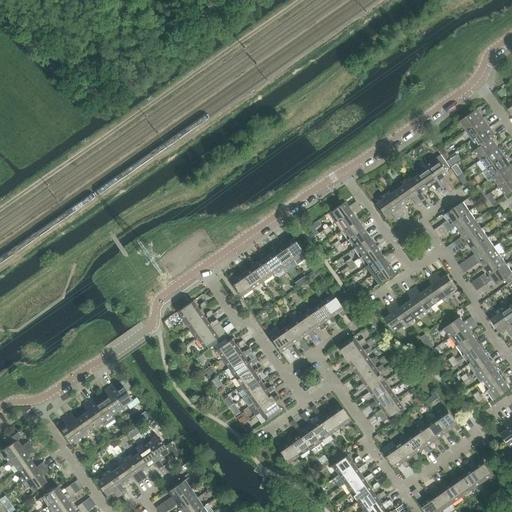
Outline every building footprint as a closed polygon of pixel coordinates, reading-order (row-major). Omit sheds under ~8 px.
[(502,89),(498,92),(501,97),(506,93),(502,89)] [(466,131),(484,118),(478,109),(460,121),(466,131)] [(472,139),(490,127),(484,118),(466,131),(472,139)] [(475,151),(497,136),(490,127),(472,139),(478,148),(474,151),(475,151)] [(481,160),(499,147),(493,138),(497,136),(475,151),(481,160)] [(487,168),(505,156),(499,147),(481,160),(487,168)] [(430,162),(426,165),(441,188),(446,184),(442,178),(448,174),(447,172),(450,169),(440,155),(430,162)] [(493,177),(511,165),(505,156),(487,168),(493,177)] [(452,157),(447,161),(450,166),(455,163),(452,157)] [(437,191),(441,188),(426,165),(421,168),(423,170),(417,174),(427,189),(433,185),(437,191)] [(499,186),(511,177),(511,165),(493,177),(499,186)] [(421,193),(427,189),(417,174),(411,178),(410,176),(405,179),(421,202),(426,199),(421,193)] [(506,195),(511,191),(511,177),(499,186),(506,195)] [(416,205),(421,202),(405,179),(400,182),(402,185),(396,189),(406,203),(412,199),(416,205)] [(401,207),(406,203),(396,189),(391,193),(389,190),(384,194),(400,217),(405,213),(401,207)] [(396,220),(400,217),(384,194),(380,197),(381,199),(375,203),(385,218),(391,214),(396,220)] [(335,222),(351,210),(345,201),(328,213),(335,222)] [(454,222),(470,211),(464,201),(447,213),(454,222)] [(341,231),(357,219),(351,210),(335,222),(341,231)] [(454,222),(451,224),(445,228),(448,232),(456,226),(460,231),(476,220),(470,211),(454,222)] [(347,240),(364,228),(357,219),(341,231),(347,240)] [(466,240),(482,228),(476,220),(460,231),(466,240)] [(312,224),(308,227),(315,236),(319,233),(312,224)] [(353,249),(370,237),(364,228),(347,240),(353,249)] [(472,249),(488,237),(482,228),(466,240),(472,249)] [(359,258),(376,246),(370,237),(353,249),(359,258)] [(470,264),(495,246),(488,237),(472,249),(475,254),(467,259),(470,264)] [(307,257),(304,252),(293,238),(287,243),(284,238),(280,241),(283,245),(293,260),(296,264),(307,257)] [(273,246),(270,248),(272,252),(283,267),(286,271),(296,264),(293,260),(283,245),(276,250),(273,246)] [(366,266),(382,255),(376,246),(359,258),(366,266)] [(484,266),(501,255),(495,246),(470,264),(473,267),(481,262),(484,266)] [(272,274),(283,267),(272,252),(266,257),(263,253),(259,255),(262,259),(272,274)] [(372,275),(388,264),(382,255),(366,266),(372,275)] [(491,275),(507,264),(501,255),(484,266),(491,275)] [(262,282),(272,274),(262,259),(255,264),(253,260),(249,263),(252,267),(262,282)] [(372,275),(378,284),(395,273),(388,264),(372,275)] [(485,285),(493,279),(497,284),(505,278),(509,283),(511,281),(511,270),(507,264),(491,275),(488,277),(482,281),(485,285)] [(252,289),(262,282),(252,267),(245,271),(242,267),(238,270),(241,274),(252,289)] [(433,275),(449,298),(453,295),(452,292),(458,288),(448,274),(442,278),(437,272),(433,275)] [(241,296),(252,289),(241,274),(235,278),(232,274),(228,277),(241,296)] [(444,301),(449,298),(433,275),(428,279),(432,285),(427,289),(437,303),(442,299),(444,301)] [(437,303),(427,289),(421,293),(417,286),(412,290),(428,313),(433,309),(431,307),(437,303)] [(353,291),(356,296),(361,292),(358,287),(353,291)] [(424,316),(428,313),(412,290),(408,293),(412,299),(406,303),(416,317),(422,313),(424,316)] [(322,301),(332,316),(339,311),(342,316),(346,313),(333,294),(322,301)] [(184,320),(199,309),(193,300),(177,311),(184,320)] [(335,320),(332,316),(322,301),(312,309),(322,323),(329,319),(332,323),(335,320)] [(416,317),(406,303),(400,307),(396,301),(392,304),(408,327),(412,324),(410,321),(416,317)] [(403,330),(408,327),(392,304),(387,307),(391,314),(385,318),(395,332),(401,328),(403,330)] [(511,304),(506,308),(505,306),(500,309),(511,326),(511,304)] [(190,329),(205,318),(199,309),(184,320),(190,329)] [(325,327),(322,323),(312,309),(301,316),(312,330),(318,326),(321,330),(325,327)] [(511,335),(511,334),(511,326),(500,309),(495,312),(497,315),(491,319),(501,333),(507,329),(511,335)] [(315,334),(312,330),(301,316),(291,323),(301,338),(308,333),(311,337),(315,334)] [(450,338),(467,326),(460,317),(444,328),(450,338)] [(196,338),(219,322),(216,319),(213,322),(212,324),(210,323),(209,324),(205,318),(190,329),(196,338)] [(168,319),(165,322),(170,329),(173,327),(168,319)] [(219,322),(196,338),(203,347),(206,345),(209,348),(224,338),(222,334),(225,331),(219,322)] [(304,342),(301,338),(291,323),(281,330),(291,345),(297,340),(300,344),(304,342)] [(456,346),(473,335),(467,326),(450,338),(456,346)] [(294,349),(291,345),(281,330),(270,338),(280,352),(287,347),(290,352),(294,349)] [(426,333),(420,337),(424,343),(430,339),(426,333)] [(463,355),(479,344),(473,335),(456,346),(463,355)] [(346,356),(366,341),(364,338),(360,341),(358,340),(355,336),(339,347),(346,356)] [(222,359),(238,348),(245,343),(243,340),(239,342),(239,344),(237,344),(236,345),(232,339),(216,350),(222,359)] [(352,365),(372,350),(370,347),(366,350),(364,349),(361,345),(366,342),(366,341),(346,356),(352,365)] [(469,364),(485,353),(479,344),(463,355),(469,364)] [(228,368),(244,357),(251,352),(249,348),(245,351),(245,353),(243,353),(242,353),(238,348),(222,359),(228,368)] [(358,373),(378,359),(376,356),(372,358),(370,358),(367,354),(372,351),(372,350),(352,365),(358,373)] [(475,373),(492,361),(485,353),(469,364),(475,373)] [(203,354),(197,359),(201,365),(205,363),(203,361),(206,359),(203,354)] [(451,363),(457,360),(454,355),(448,359),(451,363)] [(235,377),(250,366),(257,361),(255,357),(251,360),(251,362),(249,362),(248,362),(244,357),(228,368),(235,377)] [(364,382),(384,368),(382,365),(378,367),(376,367),(374,363),(379,359),(378,359),(358,373),(364,382)] [(481,382),(498,370),(492,361),(475,373),(481,382)] [(236,389),(256,375),(264,370),(261,366),(257,369),(257,371),(255,371),(254,371),(250,366),(235,377),(241,385),(236,389)] [(387,378),(385,380),(380,372),(385,368),(384,368),(364,382),(357,387),(359,391),(366,386),(370,391),(386,380),(386,381),(388,379),(387,378)] [(487,391),(504,379),(498,370),(481,382),(487,391)] [(263,383),(256,375),(236,389),(242,397),(263,383)] [(212,381),(215,385),(215,386),(220,382),(217,377),(212,381)] [(112,384),(108,387),(124,410),(129,406),(130,409),(140,402),(136,397),(132,400),(127,391),(131,388),(125,378),(119,382),(122,386),(117,390),(112,384)] [(487,391),(488,392),(494,400),(510,388),(504,379),(487,391)] [(370,391),(363,396),(366,399),(373,395),(377,400),(392,389),(393,390),(394,389),(393,387),(391,388),(386,381),(386,380),(370,391)] [(263,383),(242,397),(245,401),(248,406),(253,403),(269,392),(274,389),(271,385),(266,389),(263,383)] [(119,413),(124,410),(108,387),(103,390),(107,397),(102,401),(112,415),(117,411),(119,413)] [(398,398),(393,390),(392,389),(377,400),(369,405),(372,408),(379,403),(383,409),(398,398)] [(254,415),(280,398),(277,395),(273,398),(269,392),(248,406),(254,415)] [(436,392),(431,396),(434,401),(440,397),(436,392)] [(229,396),(225,399),(230,406),(234,403),(229,396)] [(417,397),(413,400),(417,406),(421,403),(422,402),(418,396),(417,397)] [(92,398),(87,402),(103,424),(104,426),(115,419),(112,415),(102,401),(96,405),(92,398)] [(280,398),(259,412),(263,417),(266,421),(281,410),(275,401),(280,398)] [(383,409),(376,414),(378,417),(380,416),(384,422),(387,419),(390,422),(404,413),(401,409),(407,405),(406,406),(405,405),(404,406),(398,398),(383,409)] [(98,428),(103,424),(87,402),(83,405),(87,411),(81,415),(91,429),(97,425),(98,428)] [(330,412),(340,427),(351,419),(340,405),(333,410),(330,405),(327,408),(330,412)] [(437,417),(448,432),(455,427),(457,431),(461,428),(448,409),(437,417)] [(237,417),(242,424),(249,419),(244,412),(237,417)] [(329,434),(340,427),(330,412),(323,417),(320,413),(316,415),(319,419),(329,434)] [(91,429),(81,415),(75,419),(71,413),(66,416),(82,439),(87,436),(85,433),(91,429)] [(78,442),(82,439),(66,416),(62,419),(66,425),(60,430),(70,444),(76,440),(78,442)] [(451,436),(448,432),(437,417),(427,424),(437,439),(444,434),(447,438),(451,436)] [(319,441),(329,434),(319,419),(312,424),(310,420),(306,422),(309,427),(319,441)] [(511,426),(507,420),(503,423),(507,429),(501,433),(511,447),(511,446),(511,426)] [(440,443),(437,439),(427,424),(417,431),(427,446),(434,441),(437,446),(440,443)] [(299,427),(296,430),(299,434),(309,449),(310,450),(320,443),(319,441),(309,427),(305,429),(302,431),(299,427)] [(430,450),(427,446),(417,431),(406,438),(417,453),(424,449),(426,453),(430,450)] [(8,462),(31,446),(28,441),(21,446),(17,440),(21,437),(18,432),(8,439),(12,444),(3,450),(7,456),(5,457),(8,462)] [(298,456),(309,449),(299,434),(292,439),(289,434),(285,437),(288,441),(298,456)] [(151,440),(147,443),(163,466),(167,463),(163,456),(169,452),(173,458),(179,454),(171,442),(165,446),(159,438),(153,442),(151,440)] [(420,457),(417,453),(406,438),(396,446),(406,460),(413,456),(416,460),(420,457)] [(288,463),(298,456),(288,441),(281,446),(278,442),(275,444),(288,463)] [(135,448),(138,453),(148,467),(154,463),(158,469),(163,466),(147,443),(142,446),(140,444),(135,448)] [(18,471),(32,461),(28,455),(34,451),(31,446),(8,462),(11,467),(14,465),(18,471)] [(409,464),(406,460),(396,446),(386,453),(396,468),(403,463),(406,467),(409,464)] [(354,464),(347,455),(348,454),(344,449),(333,457),(336,462),(332,465),(338,475),(354,464)] [(142,471),(148,467),(138,453),(132,457),(131,454),(126,458),(142,480),(147,477),(142,471)] [(138,484),(142,480),(126,458),(122,461),(123,463),(117,467),(127,481),(133,477),(138,484)] [(473,467),(483,482),(494,475),(483,460),(476,465),(474,461),(470,463),(473,467)] [(22,483),(45,467),(42,462),(36,466),(32,461),(18,471),(22,476),(19,478),(22,483)] [(354,464),(338,475),(344,483),(360,473),(367,468),(364,464),(357,469),(354,464)] [(45,467),(22,483),(26,487),(28,486),(32,492),(46,482),(42,476),(49,472),(45,467)] [(122,485),(127,481),(117,467),(112,471),(110,469),(105,472),(121,495),(126,492),(122,485)] [(473,489),(483,482),(473,467),(466,472),(463,468),(459,470),(462,475),(473,489)] [(117,498),(121,495),(105,472),(101,475),(103,478),(96,482),(106,496),(113,492),(117,498)] [(351,492),(366,482),(373,477),(371,473),(364,478),(360,473),(344,483),(351,492)] [(462,497),(473,489),(462,475),(456,479),(453,475),(449,478),(452,482),(462,497)] [(174,500),(191,489),(185,479),(168,491),(174,500)] [(351,492),(347,495),(353,504),(357,501),(372,490),(366,482),(351,492)] [(443,482),(439,485),(442,489),(452,504),(462,497),(452,482),(448,484),(445,486),(444,484),(443,482)] [(47,507),(64,495),(58,486),(41,497),(47,507)] [(181,509),(197,497),(191,489),(174,500),(181,509)] [(432,490),(429,492),(431,496),(442,511),(443,510),(444,511),(449,511),(454,509),(451,504),(452,504),(442,489),(435,494),(432,490)] [(363,510),(378,499),(385,494),(383,491),(376,496),(372,490),(357,501),(363,510)] [(51,511),(58,511),(70,504),(64,495),(47,507),(51,511)] [(426,511),(440,511),(442,511),(431,496),(425,501),(422,497),(418,499),(426,511)] [(182,511),(195,511),(203,506),(197,497),(181,509),(182,511)] [(378,499),(363,510),(360,511),(379,511),(385,508),(392,503),(389,500),(382,505),(378,499)]
